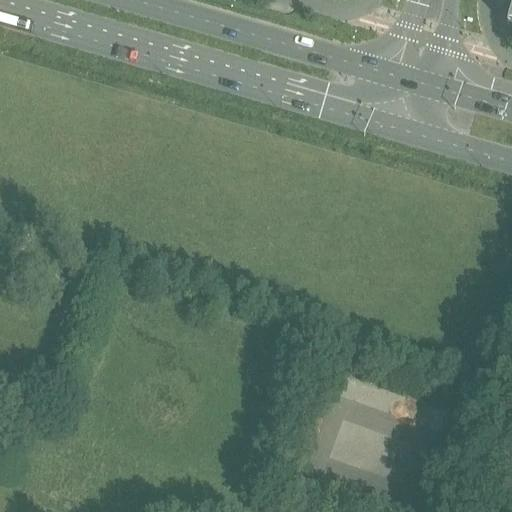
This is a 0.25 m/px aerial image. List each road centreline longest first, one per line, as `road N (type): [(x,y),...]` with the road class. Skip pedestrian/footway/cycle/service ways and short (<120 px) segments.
road 1 (primary): [(0,14),(393,128)]
road 2 (primary): [(407,79),(128,0)]
road 3 (primary): [(393,128),(511,162)]
